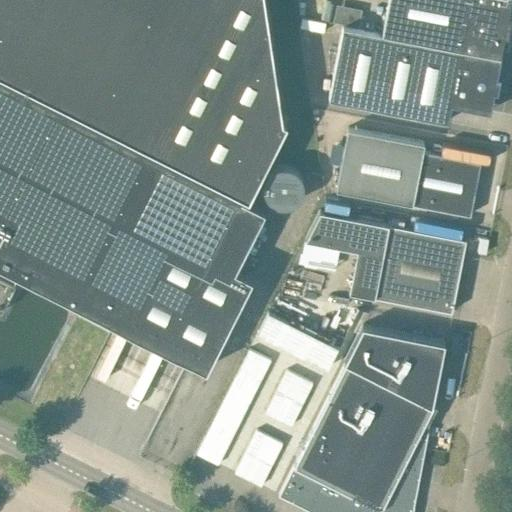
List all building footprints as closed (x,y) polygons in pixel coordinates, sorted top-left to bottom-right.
[(0,0),(0,311),(1,312),(14,285),(12,284),(18,273),(204,367),(250,276),(232,267),(262,208),(244,198),(268,151),(285,119),(280,117),(263,0),(0,0)] [(341,24),(340,30),(329,27),(328,34),(497,67),(503,36),(509,0),(386,0),(385,9),(380,32),(341,24)] [(318,86),(329,88),(327,97),(446,120),(449,103),(488,110),(497,67),(328,34),(318,86)] [(346,127),(335,187),(468,213),(478,161),(421,149),(422,142),(346,127)] [(289,205),(296,202),(301,198),(304,192),(305,185),(304,178),(300,172),(295,168),(288,165),(282,165),(276,167),(270,171),(266,176),(264,182),(264,189),(266,195),(270,200),(276,204),(282,206),(289,205)] [(319,209),(305,236),(356,246),(348,289),(373,294),(450,309),(464,238),(319,209)] [(344,361),(277,494),(313,511),(411,511),(427,424),(422,423),(432,403),(431,403),(443,339),(360,324),(342,360),(344,361)]
